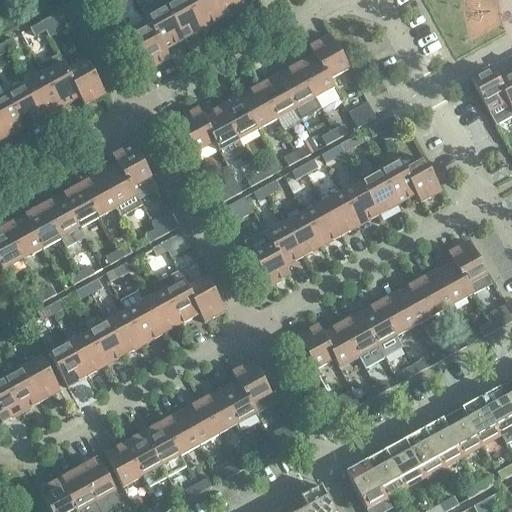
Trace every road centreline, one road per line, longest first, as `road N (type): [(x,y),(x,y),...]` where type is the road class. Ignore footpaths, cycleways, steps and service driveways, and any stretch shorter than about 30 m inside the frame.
road 1 (residential): [(250,330),(18,458),(0,457)]
road 2 (residential): [(489,198),(250,330)]
road 3 (residential): [(250,330),(131,114)]
road 4 (residential): [(131,114),(337,0)]
road 5 (residential): [(489,198),(376,0)]
road 6 (residential): [(511,362),(326,465)]
road 7 (residential): [(326,465),(250,330)]
road 8 (residential): [(0,187),(131,114)]
